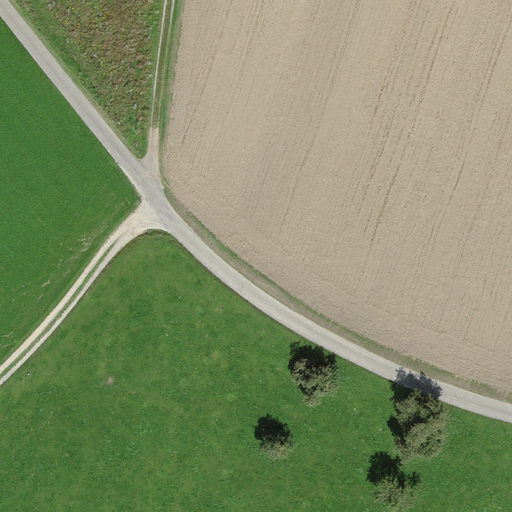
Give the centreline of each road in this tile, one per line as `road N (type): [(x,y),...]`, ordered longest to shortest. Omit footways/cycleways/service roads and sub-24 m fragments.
road 1 (unclassified): [(0,3),(184,235),(257,299),(346,349),(511,414)]
road 2 (track): [(0,383),(111,251),(160,206)]
road 3 (track): [(150,190),(170,0)]
